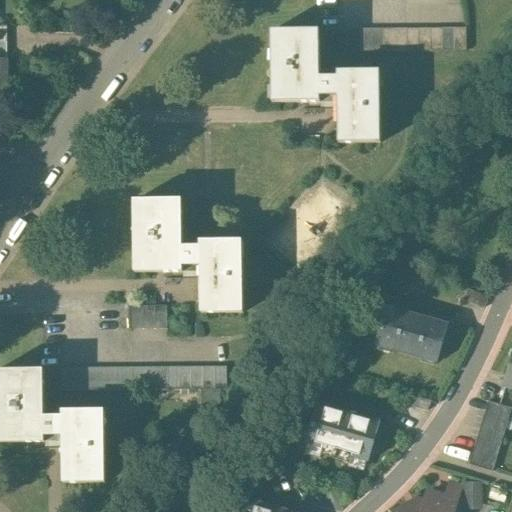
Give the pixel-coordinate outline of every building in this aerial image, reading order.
[(465,27),(359,28),(360,51),(465,50),(465,27)] [(319,30),(273,30),(274,103),(320,102),(320,96),(320,77),(319,30)] [(8,43),(0,42),(0,104),(9,105),(8,43)] [(380,143),(378,71),(338,72),(338,96),(339,144),(380,143)] [(338,96),(338,77),(320,77),(320,96),(338,96)] [(182,199),(134,200),(136,272),(183,271),(183,246),(182,199)] [(243,313),(242,240),(200,241),(200,245),(200,265),(201,314),(243,313)] [(200,265),(200,245),(183,246),(183,266),(200,265)] [(167,306),(131,306),(131,329),(167,329),(167,306)] [(446,327),(387,309),(375,347),(435,365),(446,327)] [(226,366),(60,367),(61,392),(226,391),(226,366)] [(44,369),(0,369),(0,442),(45,442),(45,437),(44,417),(44,369)] [(508,411),(485,404),(481,416),(505,423),(508,411)] [(378,424),(318,406),(306,445),(367,463),(378,424)] [(105,483),(104,410),(63,411),(63,437),(64,483),(105,483)] [(505,423),(481,416),(478,429),(501,436),(505,423)] [(63,417),(44,417),(45,437),(63,437),(63,417)] [(501,436),(478,429),(474,440),(498,448),(501,436)] [(498,448),(474,440),(470,453),(494,460),(498,448)] [(494,460),(470,453),(467,465),(491,473),(494,460)] [(417,501),(396,511),(455,511),(462,488),(449,485),(445,498),(428,493),(425,503),(417,501)] [(280,511),(247,502),(243,511),(280,511)]
